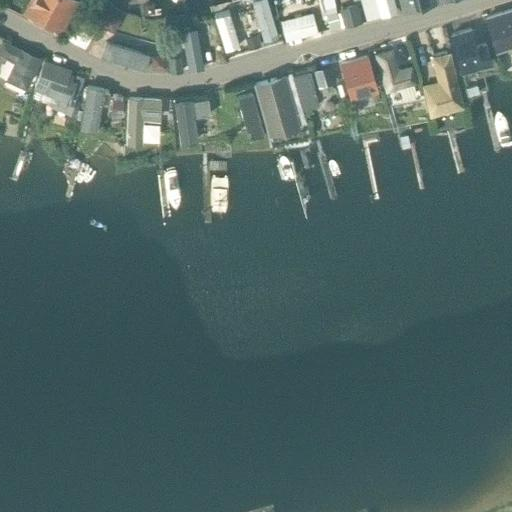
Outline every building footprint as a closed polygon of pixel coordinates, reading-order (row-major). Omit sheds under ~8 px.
[(63,31),(77,0),(27,0),(22,11),(63,31)] [(381,14),(381,15),(396,11),(393,0),(359,0),(365,18),(381,14)] [(402,0),(405,10),(436,0),(402,0)] [(266,3),(253,6),(265,49),(279,44),(266,3)] [(339,9),(343,28),(361,24),(357,4),(339,9)] [(511,7),(485,15),(496,50),(511,44),(511,7)] [(218,50),(239,46),(233,9),(212,12),(218,50)] [(318,33),(316,24),(312,11),(280,20),(286,41),(318,33)] [(107,13),(100,27),(114,34),(121,20),(107,13)] [(325,16),(330,32),(341,29),(336,13),(325,16)] [(64,38),(84,48),(96,24),(75,14),(64,38)] [(461,72),(480,66),(491,63),(486,41),(476,44),(471,27),(450,32),(461,72)] [(196,29),(195,29),(181,32),(188,71),(203,69),(196,29)] [(259,35),(246,39),(250,52),(263,48),(259,35)] [(105,39),(100,57),(144,71),(150,53),(105,39)] [(7,79),(25,87),(39,59),(3,41),(0,47),(0,51),(16,60),(7,79)] [(384,92),(417,82),(412,64),(400,68),(393,47),(373,53),(384,92)] [(430,114),(464,105),(451,51),(431,56),(437,81),(422,85),(430,114)] [(166,55),(151,55),(152,70),(166,69),(166,55)] [(367,55),(340,63),(350,100),(377,93),(367,55)] [(44,59),(33,89),(54,97),(51,107),(69,114),(76,95),(71,93),(76,80),(73,78),(75,74),(71,72),(72,69),(44,59)] [(285,73),(254,82),(268,133),(300,124),(299,122),(305,121),(291,71),(285,73)] [(309,71),(293,74),(294,75),(303,110),(319,106),(309,71)] [(90,124),(98,88),(87,86),(79,122),(90,124)] [(253,92),(238,96),(249,140),(265,136),(253,92)] [(128,118),(127,139),(136,139),(139,108),(158,109),(159,99),(129,98),(128,118)] [(190,100),(190,98),(175,101),(182,146),(197,144),(190,100)]
